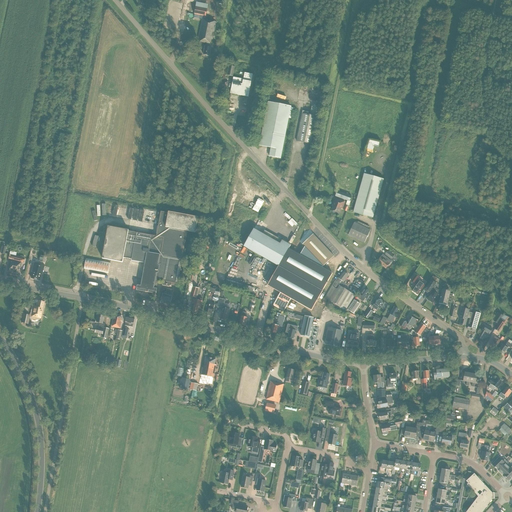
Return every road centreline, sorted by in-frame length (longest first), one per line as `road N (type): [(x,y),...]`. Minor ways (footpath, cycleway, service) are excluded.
road 1 (unclassified): [(465,358),(459,338),(338,246),(114,0)]
road 2 (tertiary): [(363,368),(82,298)]
road 3 (track): [(309,215),(355,0)]
road 4 (secondary): [(37,511),(38,423),(0,337)]
